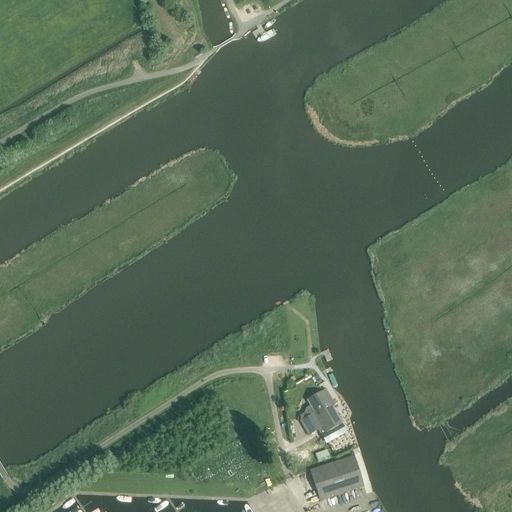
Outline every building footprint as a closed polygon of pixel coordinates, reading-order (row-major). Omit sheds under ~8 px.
[(334,404),(325,389),(307,399),(314,412),(312,413),(317,421),(319,420),(326,431),(341,423),(332,406),(334,404)] [(319,428),(320,428),(311,413),(303,418),(311,433),(313,432),(319,428)] [(318,463),(329,459),(327,451),(315,455),(318,463)] [(318,501),(364,487),(354,456),(309,470),(318,501)] [(305,506),(317,502),(310,480),(298,484),(305,506)]
